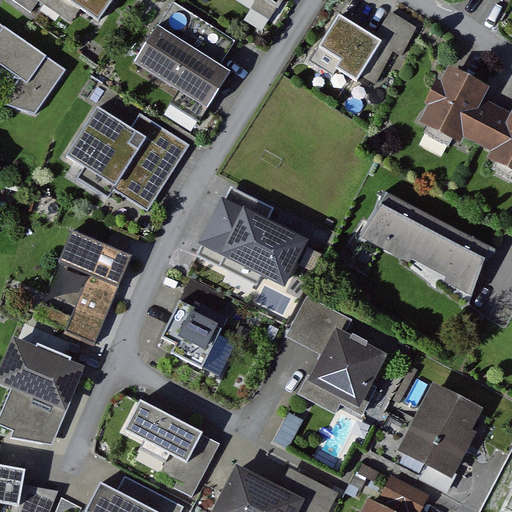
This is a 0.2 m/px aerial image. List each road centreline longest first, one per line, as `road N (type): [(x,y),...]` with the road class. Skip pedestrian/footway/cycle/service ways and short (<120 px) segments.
road 1 (residential): [(311,0),(179,211),(119,358)]
road 2 (residential): [(119,358),(256,428)]
